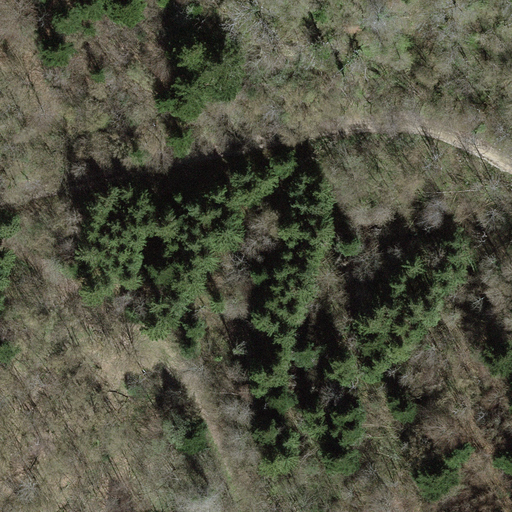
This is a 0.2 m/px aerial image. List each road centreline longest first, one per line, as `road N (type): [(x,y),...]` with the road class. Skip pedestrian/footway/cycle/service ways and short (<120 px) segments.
road 1 (track): [(511,195),(472,154),(430,134),(382,129),(0,214)]
road 2 (track): [(257,511),(219,406),(180,355),(0,236)]
